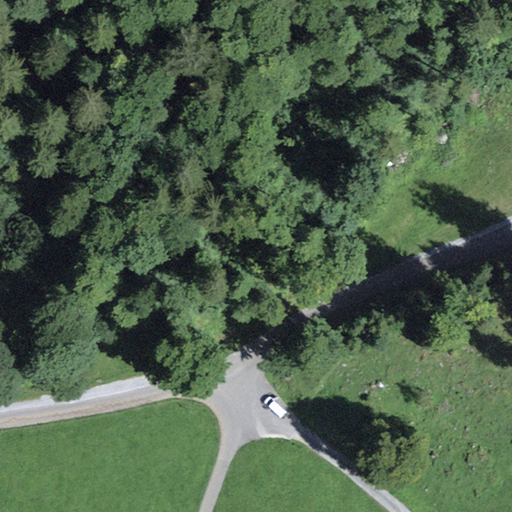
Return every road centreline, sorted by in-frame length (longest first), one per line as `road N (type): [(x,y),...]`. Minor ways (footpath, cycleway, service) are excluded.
road 1 (unclassified): [(0,414),(137,387),(231,355),(511,232)]
road 2 (track): [(137,387),(100,335),(80,247),(81,201),(50,122),(0,64)]
road 3 (track): [(244,399),(335,453),(408,511)]
